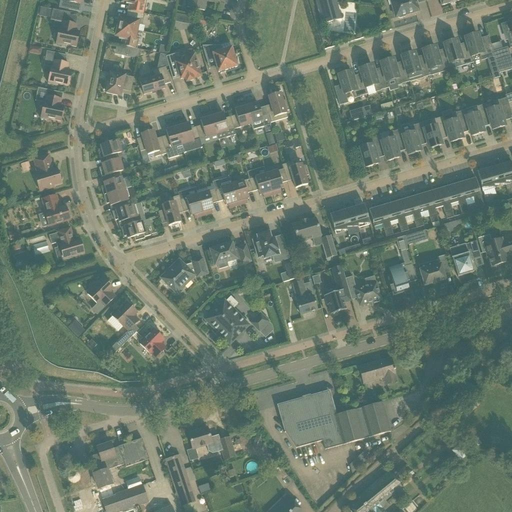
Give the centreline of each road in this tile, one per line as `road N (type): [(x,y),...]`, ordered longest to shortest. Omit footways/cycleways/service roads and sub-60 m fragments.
road 1 (residential): [(116,262),(511,144)]
road 2 (tertiary): [(219,389),(511,303)]
road 3 (residential): [(253,80),(511,6)]
road 4 (residential): [(328,511),(511,338)]
road 5 (residential): [(78,135),(253,80)]
road 6 (residential): [(219,389),(201,348),(116,262)]
road 7 (residential): [(60,511),(39,450),(127,412)]
road 8 (residential): [(78,135),(108,0)]
road 9 (residential): [(116,262),(88,210),(78,135)]
